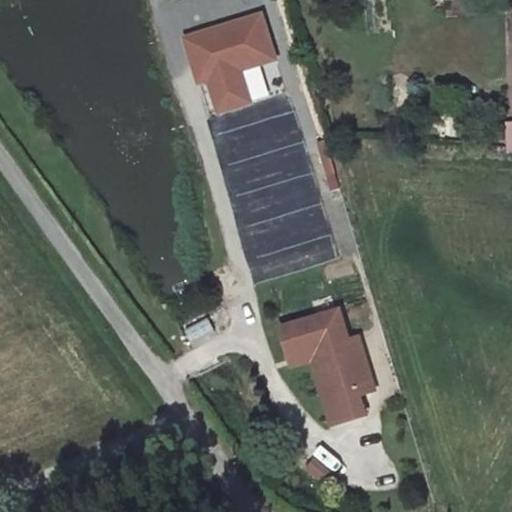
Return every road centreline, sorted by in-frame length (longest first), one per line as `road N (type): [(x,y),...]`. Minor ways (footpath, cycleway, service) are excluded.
road 1 (unclassified): [(0,157),(255,511)]
road 2 (track): [(185,416),(0,496)]
